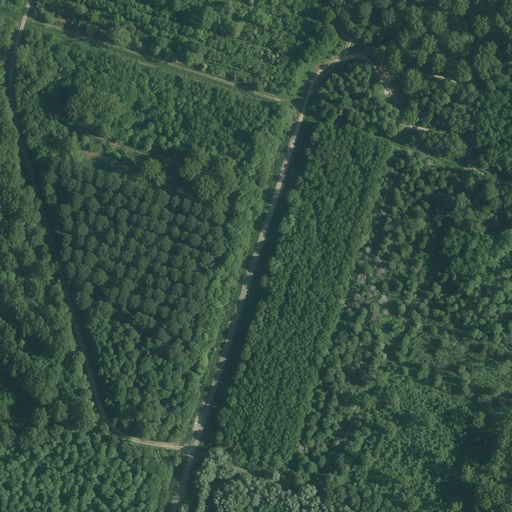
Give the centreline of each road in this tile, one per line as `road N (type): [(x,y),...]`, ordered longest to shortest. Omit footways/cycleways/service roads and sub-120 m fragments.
road 1 (track): [(31,0),(12,71),(14,115),(104,415),(116,435),(194,450),(277,479)]
road 2 (track): [(24,18),(305,107)]
road 3 (track): [(344,58),(366,56),(408,124),(464,141)]
road 4 (track): [(363,408),(313,496),(277,479)]
